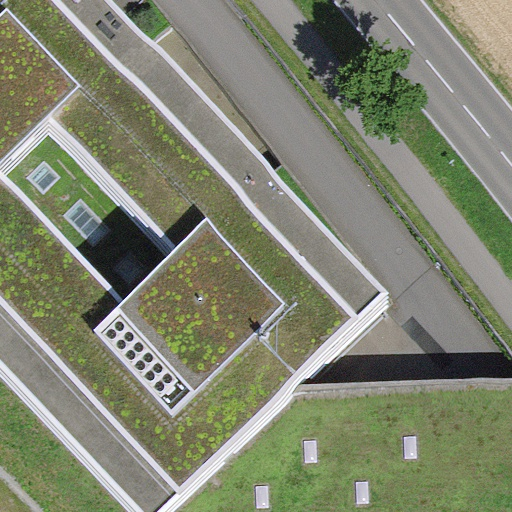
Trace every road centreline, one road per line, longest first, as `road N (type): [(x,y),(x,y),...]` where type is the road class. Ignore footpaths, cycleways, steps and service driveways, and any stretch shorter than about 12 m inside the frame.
road 1 (track): [(307,0),(511,274)]
road 2 (secondary): [(378,0),(511,172)]
